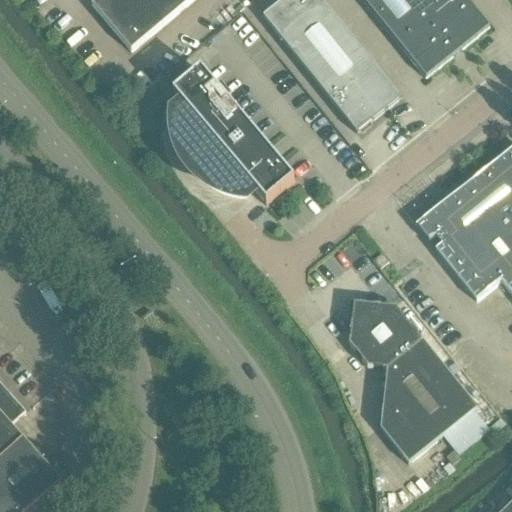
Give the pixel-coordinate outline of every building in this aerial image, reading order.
[(100,0),(91,8),(131,56),(197,0),(100,0)] [(401,101),(318,0),(287,0),(263,20),(357,137),(401,101)] [(360,0),(401,50),(463,0),(360,0)] [(464,0),(463,0),(401,50),(426,82),(489,30),(464,0)] [(185,113),(177,120),(177,125),(177,130),(177,135),(178,139),(179,144),(180,149),(181,154),(183,158),(185,162),(188,167),(191,171),(193,174),(198,179),(201,182),(205,185),(209,188),(213,191),(217,193),(222,195),(226,197),(231,198),(236,199),(240,200),(245,201),(253,194),(266,209),(294,185),(228,106),(231,104),(221,91),(218,94),(201,74),(173,98),(185,113)] [(511,298),(511,150),(490,168),(415,228),(429,246),(435,241),(441,248),(435,253),(476,305),(501,285),(511,298)] [(373,264),(380,272),(389,265),(382,257),(373,264)] [(351,326),(349,348),(367,371),(387,373),(380,433),(408,468),(477,412),(395,310),(374,308),(354,306),(351,326)] [(0,511),(30,511),(61,485),(11,428),(26,415),(0,386),(0,511)]
